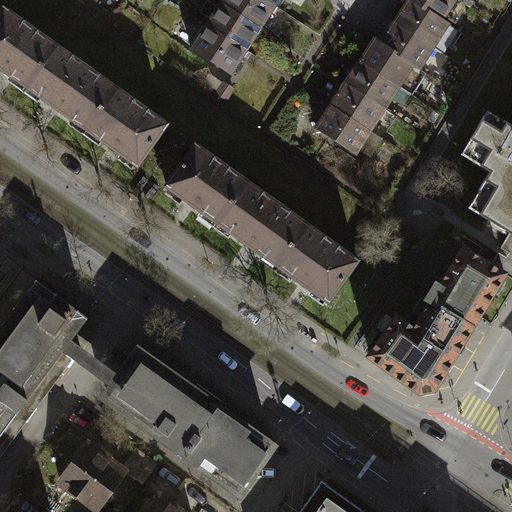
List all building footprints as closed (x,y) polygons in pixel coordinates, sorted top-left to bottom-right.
[(272,6),(262,0),(218,0),(217,2),(257,28),(272,6)] [(445,24),(439,21),(439,22),(404,0),(390,21),(430,47),(445,24)] [(439,21),(452,0),(403,0),(404,0),(439,22),(439,21)] [(257,28),(217,2),(202,25),(243,51),(257,28)] [(51,46),(0,10),(0,9),(0,71),(22,87),(51,46)] [(390,21),(377,42),(410,64),(410,66),(416,70),(430,47),(390,21)] [(243,51),(202,25),(188,47),(228,73),(243,51)] [(355,60),(356,61),(396,86),(409,95),(422,74),(416,70),(410,66),(410,64),(377,42),(370,38),(355,60)] [(82,130),(112,89),(51,46),(22,87),(82,130)] [(356,61),(341,83),(381,109),(396,86),(356,61)] [(341,83),(327,106),(367,132),(381,109),(341,83)] [(133,166),(162,125),(112,89),(82,130),(133,166)] [(327,106),(312,128),(352,154),(367,132),(327,106)] [(469,208),(511,234),(511,125),(488,112),(462,155),(490,173),(469,208)] [(213,223),(243,182),(191,146),(162,187),(213,223)] [(274,266),(303,225),(243,182),(213,223),(274,266)] [(303,225),(274,266),(324,302),(354,261),(303,225)] [(428,298),(432,300),(474,325),(505,273),(463,248),(440,286),(436,284),(428,298)] [(0,435),(88,317),(36,279),(0,327),(0,435)] [(474,325),(432,300),(415,329),(399,316),(370,356),(421,392),(436,389),(474,325)] [(269,443),(136,351),(104,399),(237,491),(269,443)] [(103,505),(119,472),(71,449),(55,482),(103,505)] [(363,511),(321,481),(297,511),(363,511)] [(165,511),(140,500),(134,511),(165,511)]
